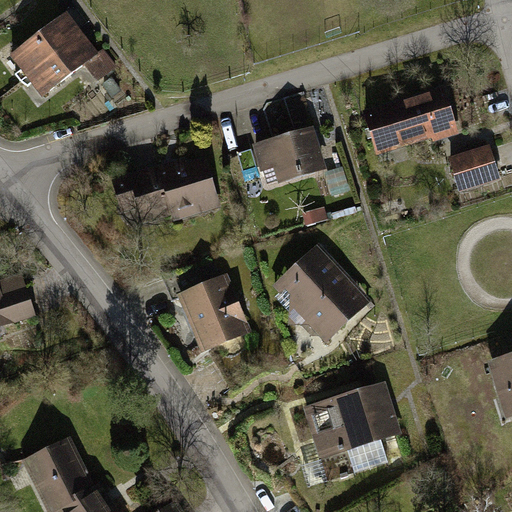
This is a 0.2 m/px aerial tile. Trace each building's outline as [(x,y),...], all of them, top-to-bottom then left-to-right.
[(7,56),(22,78),(81,40),(67,18),(7,56)] [(22,78),(36,101),(95,63),(81,40),(22,78)] [(92,66),(102,80),(121,67),(111,53),(92,66)] [(440,88),(358,114),(372,158),(454,133),(440,88)] [(322,172),(310,131),(250,149),(262,190),(322,172)] [(487,149),(447,160),(457,193),(497,181),(487,149)] [(136,208),(142,228),(216,208),(202,154),(123,175),(126,188),(109,192),(115,214),(136,208)] [(323,345),(370,303),(319,246),(272,289),(323,345)] [(175,296),(201,356),(248,336),(222,276),(175,296)] [(0,328),(29,319),(19,291),(0,297),(0,328)] [(504,420),(511,418),(511,355),(487,363),(504,420)] [(397,438),(382,387),(300,411),(322,485),(385,467),(378,443),(397,438)] [(65,442),(20,463),(43,511),(175,511),(170,505),(159,511),(111,511),(93,486),(90,488),(65,442)]
